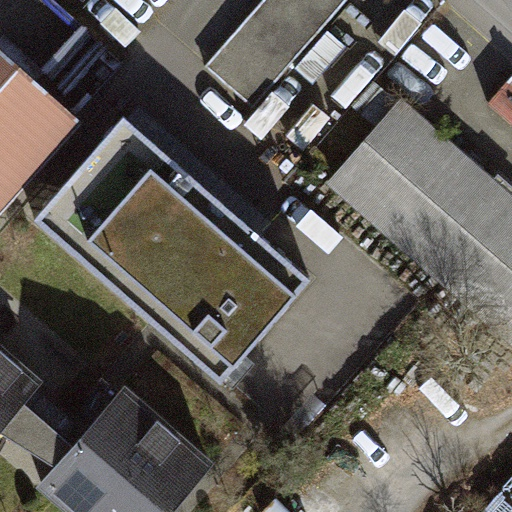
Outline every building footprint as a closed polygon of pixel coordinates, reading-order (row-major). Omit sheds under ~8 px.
[(353,0),(273,0),(209,69),(259,116),(361,7),(353,0)] [(0,55),(0,207),(76,123),(0,55)] [(511,107),(511,77),(497,94),(511,107)] [(329,185),(511,347),(511,189),(408,97),(329,185)] [(143,108),(49,217),(234,377),(329,268),(143,108)] [(0,439),(41,393),(0,357),(0,439)] [(116,385),(23,489),(48,511),(165,511),(207,466),(116,385)]
